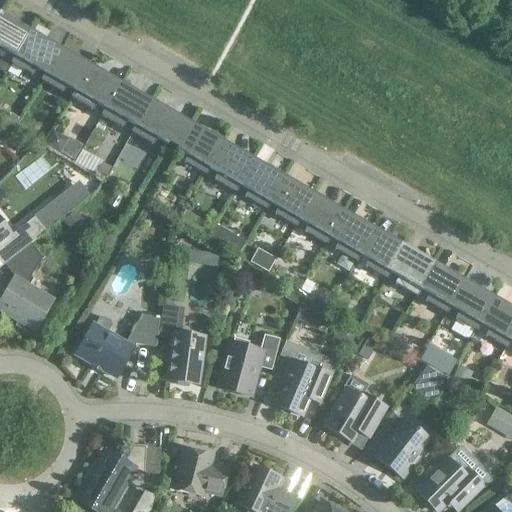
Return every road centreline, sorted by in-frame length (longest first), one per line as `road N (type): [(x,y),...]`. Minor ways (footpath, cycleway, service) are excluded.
road 1 (residential): [(511,275),(39,0)]
road 2 (residential): [(394,511),(316,458),(243,429),(145,414),(70,428)]
